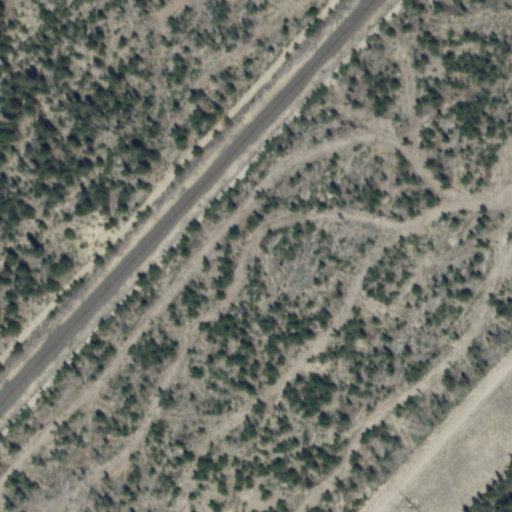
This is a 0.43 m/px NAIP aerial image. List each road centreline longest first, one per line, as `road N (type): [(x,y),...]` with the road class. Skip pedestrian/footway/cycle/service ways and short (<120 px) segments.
road 1 (track): [(0,365),(335,0)]
road 2 (track): [(511,373),(382,511)]
